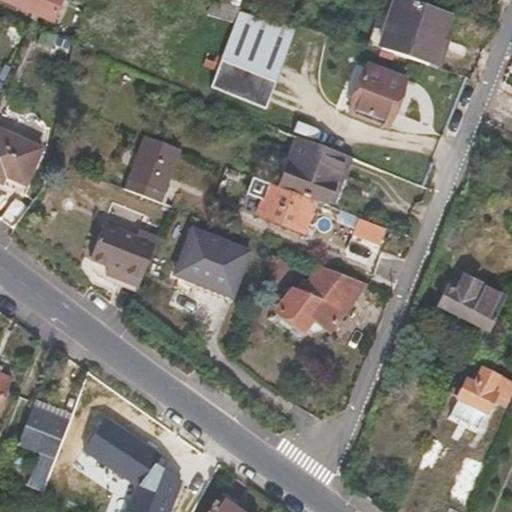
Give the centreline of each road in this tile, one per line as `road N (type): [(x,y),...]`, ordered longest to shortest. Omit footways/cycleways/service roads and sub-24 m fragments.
road 1 (residential): [(511,26),(354,415),(308,490)]
road 2 (secondary): [(308,490),(0,268)]
